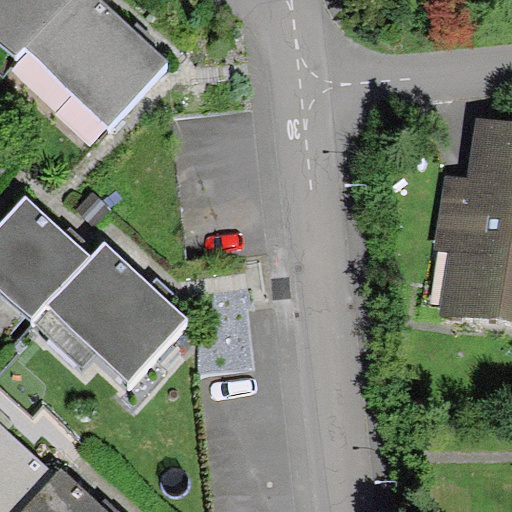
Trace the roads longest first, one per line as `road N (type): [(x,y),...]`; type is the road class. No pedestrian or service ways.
road 1 (residential): [(335,511),(293,93)]
road 2 (residential): [(293,93),(511,70)]
